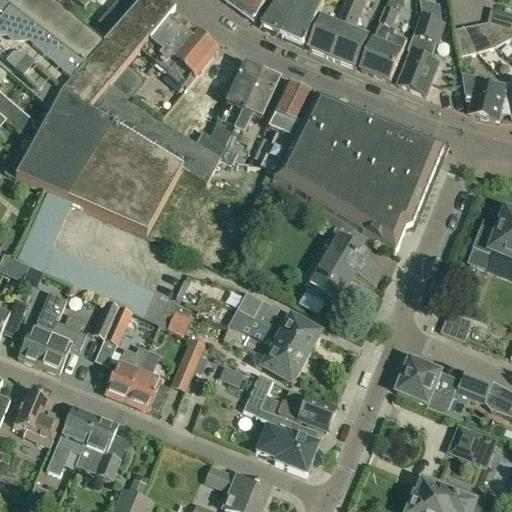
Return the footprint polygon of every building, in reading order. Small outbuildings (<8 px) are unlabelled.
[(34,147),(22,167),(14,181),(48,196),(72,206),(145,238),(181,173),(205,189),(215,166),(217,163),(195,149),(178,138),(165,131),(125,107),(124,106),(107,91),(116,80),(126,69),(144,47),(144,48),(163,25),(164,25),(168,20),(172,15),(159,4),(154,0),(0,0),(0,8),(13,19),(84,73),(64,95),(62,97),(51,115),(38,139),(34,147)] [(229,0),(226,5),(241,16),(253,25),(271,0),(229,0)] [(283,41),(305,0),(281,0),(261,30),(283,41)] [(305,0),(283,41),(303,50),(326,0),(305,0)] [(309,52),(331,62),(357,0),(347,0),(337,26),(322,20),(309,52)] [(366,0),(357,0),(331,62),(355,72),(368,40),(353,33),(366,0)] [(390,31),(396,17),(383,11),(377,26),(379,28),(360,74),(389,86),(401,55),(387,49),(394,33),(390,31)] [(511,21),(493,17),(492,17),(488,31),(511,43),(511,21)] [(0,43),(0,70),(51,115),(62,97),(64,95),(84,73),(13,19),(7,27),(14,33),(11,36),(3,46),(0,43)] [(163,25),(144,48),(159,60),(154,65),(166,75),(174,65),(182,72),(180,77),(186,82),(181,87),(187,91),(217,54),(193,33),(190,37),(168,20),(164,25),(163,25)] [(0,43),(3,46),(11,36),(14,33),(7,27),(0,21),(0,43)] [(394,88),(426,101),(439,68),(424,62),(429,49),(436,51),(443,27),(424,21),(417,43),(413,41),(407,55),(411,57),(394,88)] [(511,43),(488,31),(479,33),(495,55),(511,45),(511,43)] [(479,33),(468,35),(467,35),(479,60),(496,56),(495,55),(479,33)] [(479,60),(467,35),(457,37),(461,64),(479,60)] [(219,127),(233,134),(241,138),(251,118),(260,122),(278,84),(243,68),(224,106),(231,109),(226,118),(224,117),(219,127)] [(116,80),(107,91),(124,106),(125,107),(128,101),(143,83),(126,69),(116,80)] [(461,77),(463,88),(465,105),(471,106),(469,118),(500,125),(501,116),(500,116),(505,87),(493,85),(477,81),(461,77)] [(511,118),(511,120),(511,85),(505,87),(500,116),(501,116),(511,118)] [(269,191),(273,184),(300,129),(296,127),(310,96),(287,87),(265,131),(276,136),(260,171),(267,174),(261,186),(269,191)] [(409,139),(410,139),(314,99),(300,129),(273,184),(269,191),(335,231),(333,235),(349,245),(352,241),(361,247),(364,239),(394,258),(404,233),(411,231),(409,230),(440,158),(437,150),(409,139)] [(0,117),(34,147),(38,139),(31,133),(31,130),(0,103),(0,117)] [(225,153),(233,134),(219,127),(216,126),(210,141),(200,137),(195,149),(217,163),(215,166),(230,173),(237,158),(225,153)] [(5,175),(14,181),(22,167),(13,162),(5,175)] [(72,206),(48,196),(43,207),(67,217),(72,206)] [(62,229),(67,217),(43,207),(38,218),(62,229)] [(511,263),(511,217),(508,215),(501,232),(485,226),(469,266),(486,273),(493,255),(511,263)] [(62,229),(38,218),(33,229),(57,239),(62,229)] [(52,251),(57,240),(33,229),(28,240),(52,251)] [(367,257),(330,235),(321,250),(328,254),(307,289),(337,307),(354,279),(372,290),(382,274),(364,263),(367,257)] [(52,251),(28,240),(18,263),(42,274),(52,251)] [(64,256),(52,251),(42,274),(53,279),(64,256)] [(64,256),(53,279),(64,284),(75,261),(64,256)] [(75,261),(64,284),(75,289),(86,266),(75,261)] [(86,266),(75,289),(87,294),(97,271),(86,266)] [(108,276),(97,271),(87,294),(98,300),(108,276)] [(120,282),(108,276),(98,300),(109,305),(120,282)] [(131,287),(120,282),(109,305),(120,310),(131,287)] [(142,292),(131,287),(120,310),(132,315),(142,292)] [(153,297),(142,292),(132,315),(143,320),(153,297)] [(245,295),(235,313),(256,324),(308,355),(319,337),(289,320),(284,329),(273,323),(278,314),(245,295)] [(165,302),(153,297),(143,320),(154,325),(165,302)] [(8,316),(1,336),(13,341),(26,306),(14,302),(8,316)] [(165,302),(154,325),(166,331),(177,308),(165,302)] [(91,339),(103,344),(117,311),(105,306),(91,339)] [(132,318),(117,311),(103,344),(117,351),(132,318)] [(0,337),(1,336),(8,316),(0,313),(0,337)] [(38,370),(51,341),(59,321),(40,313),(31,333),(29,332),(17,362),(38,370)] [(270,354),(300,370),(308,355),(256,324),(235,313),(227,331),(247,339),(271,353),(270,354)] [(448,317),(441,335),(464,345),(472,326),(448,317)] [(57,326),(51,341),(38,370),(58,379),(70,352),(79,356),(85,340),(77,337),(82,325),(68,319),(64,329),(57,326)] [(247,339),(227,331),(222,343),(241,352),(244,348),(256,355),(253,360),(255,369),(289,388),(300,370),(270,354),(271,353),(247,339)] [(189,344),(178,371),(192,376),(203,349),(189,344)] [(124,353),(118,368),(117,368),(104,398),(126,406),(148,355),(138,351),(136,358),(124,353)] [(159,389),(160,386),(149,381),(158,360),(148,355),(126,406),(148,416),(149,412),(157,415),(166,392),(159,389)] [(413,365),(409,367),(397,397),(428,410),(428,412),(443,418),(454,391),(439,385),(442,376),(413,365)] [(244,377),(225,369),(219,382),(239,390),(244,377)] [(266,399),(259,413),(258,413),(271,384),(257,377),(241,414),(254,419),(254,420),(267,425),(265,431),(264,431),(254,456),(274,464),(273,467),(304,479),(306,475),(309,474),(311,469),(309,467),(317,448),(305,444),(309,433),(270,417),(277,404),(266,399)] [(511,396),(495,388),(468,377),(460,397),(486,408),(492,415),(511,423),(511,396)] [(0,427),(9,406),(0,402),(0,391),(1,388),(0,387),(0,427)] [(39,400),(25,395),(11,429),(35,439),(33,445),(47,451),(59,422),(53,419),(51,420),(46,418),(51,406),(48,404),(47,401),(41,399),(39,400)] [(284,405),(281,404),(276,415),(325,434),(333,413),(288,395),(284,405)] [(82,449),(94,420),(70,411),(44,474),(57,480),(72,445),(82,449)] [(94,420),(82,449),(74,469),(82,472),(108,483),(116,464),(103,458),(116,429),(94,420)] [(487,439),(461,428),(450,455),(477,466),(487,441),(487,439)] [(260,511),(268,495),(237,482),(237,484),(211,472),(205,486),(232,496),(225,511),(204,511),(196,508),(194,511),(260,511)] [(418,502),(413,511),(491,511),(493,508),(478,502),(439,485),(436,493),(426,489),(420,503),(418,502)] [(41,511),(48,495),(35,490),(28,507),(41,511)] [(140,511),(144,502),(121,492),(113,511),(140,511)]
